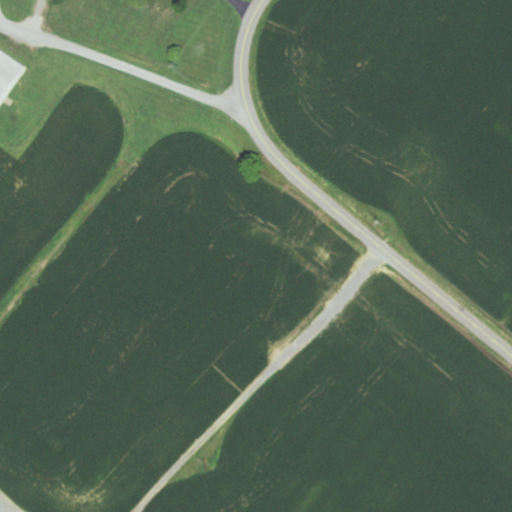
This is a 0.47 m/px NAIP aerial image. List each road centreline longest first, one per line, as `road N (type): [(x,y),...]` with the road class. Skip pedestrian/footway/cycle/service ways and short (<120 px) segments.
road 1 (tertiary): [(511,355),(335,210),(265,140),(245,91),(244,63),(264,0)]
road 2 (residential): [(244,63),(36,0)]
